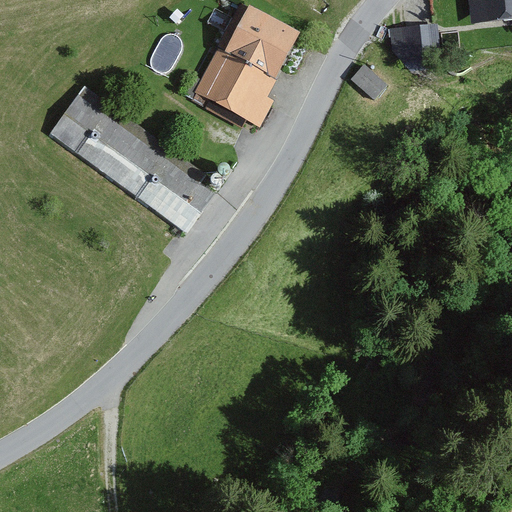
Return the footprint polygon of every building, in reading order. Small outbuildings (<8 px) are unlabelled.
[(511,0),(468,0),(471,24),(511,18),(511,0)] [(248,8),(194,106),(244,134),(299,36),(248,8)] [(437,25),(389,30),(392,59),(440,54),(437,25)] [(352,77),(377,98),(391,81),(365,61),(352,77)] [(180,236),(217,186),(83,90),(46,140),(180,236)]
